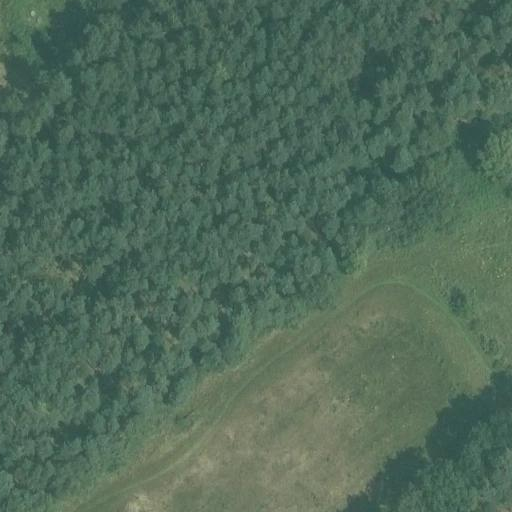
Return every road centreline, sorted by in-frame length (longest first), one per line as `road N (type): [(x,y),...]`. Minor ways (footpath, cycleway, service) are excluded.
road 1 (track): [(479,0),(313,112),(0,354)]
road 2 (track): [(0,96),(122,0)]
